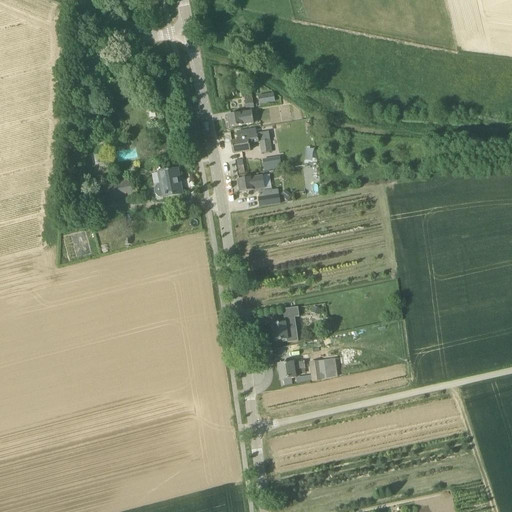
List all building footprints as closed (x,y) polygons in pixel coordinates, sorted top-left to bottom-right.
[(253,119),(257,118),(258,118),(257,111),(228,116),(229,128),(254,124),(253,119)] [(272,152),(269,136),(269,134),(257,136),(237,140),(238,142),(232,142),(234,154),(250,151),(249,144),(260,142),(262,154),(272,152)] [(246,173),(244,159),(238,160),(240,174),(246,173)] [(178,169),(159,173),(164,198),(182,195),(178,169)] [(265,192),(263,177),(238,181),(240,193),(258,190),(259,193),(265,192)] [(104,183),(107,202),(134,197),(131,179),(104,183)] [(287,192),(283,197),(288,201),(292,196),(287,192)] [(280,195),(259,199),(260,207),(281,204),(280,195)] [(285,319),(297,318),(296,311),(284,312),(285,319)] [(286,323),(285,323),(272,325),(274,342),(288,340),(286,323)] [(312,382),(323,381),(338,377),(336,360),(331,361),(332,369),(330,369),(329,361),(320,362),(310,363),(312,382)] [(295,371),(305,369),(306,369),(305,362),(304,362),(278,365),(280,380),(296,378),(295,371)]
